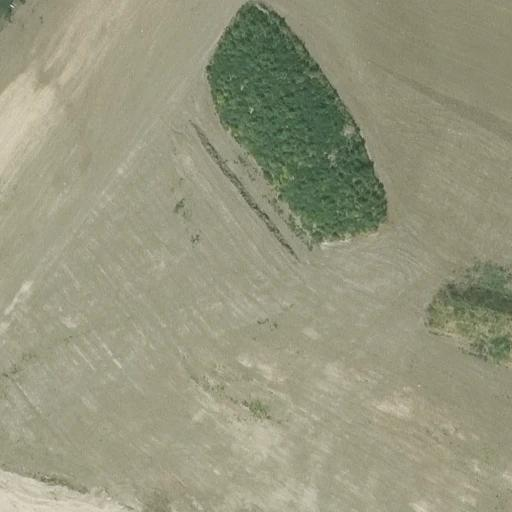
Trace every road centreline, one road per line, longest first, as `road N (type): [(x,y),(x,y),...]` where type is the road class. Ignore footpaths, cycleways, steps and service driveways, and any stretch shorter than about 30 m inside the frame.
road 1 (track): [(316,399),(193,314),(5,38)]
road 2 (track): [(511,423),(316,399)]
